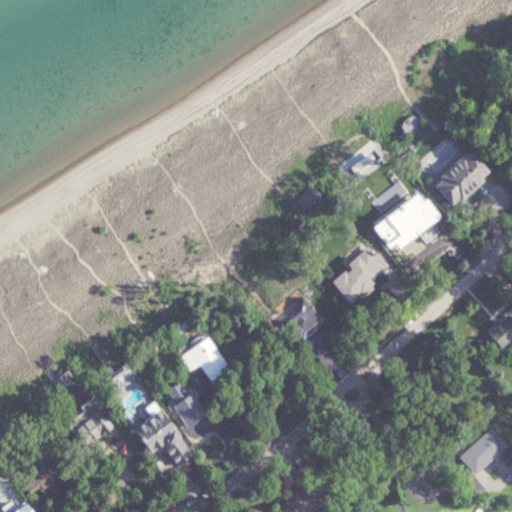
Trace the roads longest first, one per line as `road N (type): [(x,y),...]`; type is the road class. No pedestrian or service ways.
road 1 (residential): [(357,394),(511,256)]
road 2 (residential): [(204,511),(265,475),(357,394)]
